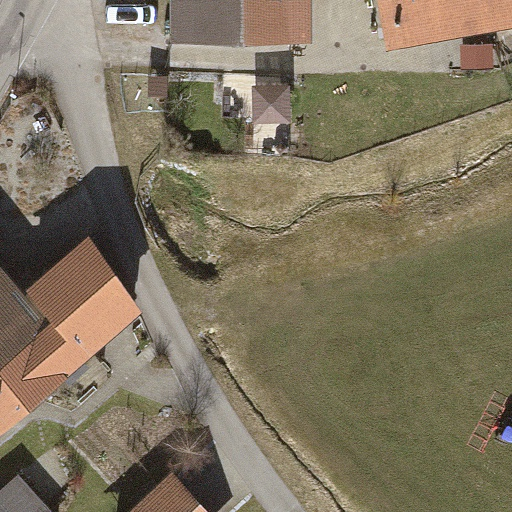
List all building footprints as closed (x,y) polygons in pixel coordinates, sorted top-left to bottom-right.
[(307,0),(173,0),(174,37),(308,37),(307,0)] [(511,0),(377,0),(386,47),(511,24),(511,0)] [(255,86),(255,119),(289,119),(289,86),(255,86)] [(78,364),(130,319),(69,248),(17,292),(78,364)] [(0,288),(0,411),(61,358),(0,288)] [(0,486),(0,511),(41,511),(13,477),(0,486)] [(178,511),(152,487),(128,511),(178,511)]
